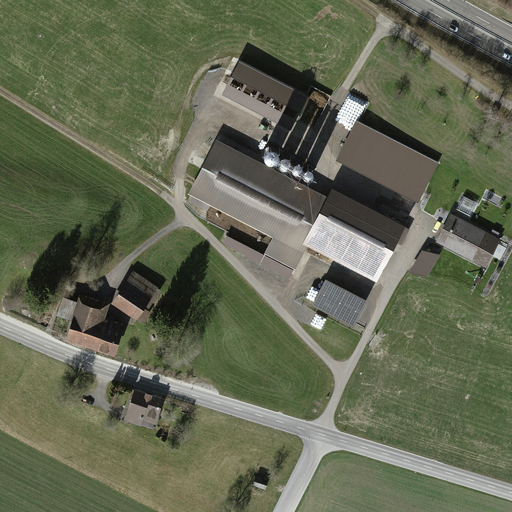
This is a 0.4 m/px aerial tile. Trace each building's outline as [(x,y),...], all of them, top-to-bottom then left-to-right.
[(309,95),(237,59),(221,92),(293,128),(309,95)] [(435,161),(360,122),(341,157),(416,197),(435,161)] [(327,205),(220,151),(199,191),(278,231),(271,246),(298,260),(309,237),(379,272),(403,225),(334,190),(327,205)] [(494,243),(446,219),(432,246),(481,270),(494,243)] [(419,248),(412,272),(431,278),(438,253),(419,248)] [(134,272),(113,301),(135,316),(155,287),(134,272)] [(365,299),(327,279),(315,302),(353,322),(365,299)] [(68,336),(114,351),(122,325),(102,319),(107,303),(85,296),(77,320),(73,318),(68,336)] [(162,400),(135,391),(127,418),(153,426),(162,400)]
